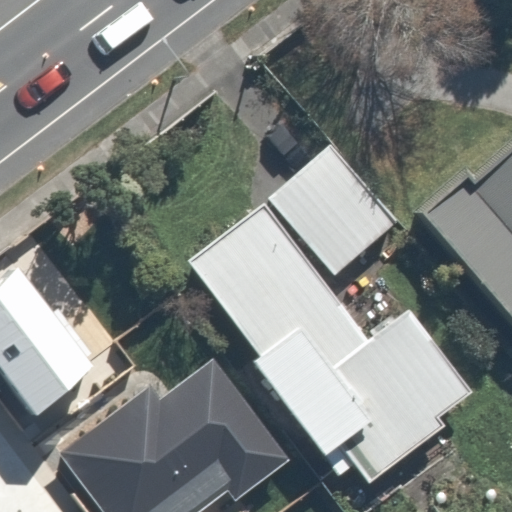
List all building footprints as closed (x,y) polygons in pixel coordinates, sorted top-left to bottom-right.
[(511,116),(501,132),(511,138),(511,116)] [(511,143),(495,125),(405,205),(511,323),(511,143)] [(316,139),(255,190),(321,270),(382,219),(316,139)] [(426,412),(461,385),(395,301),(355,333),(247,196),(173,253),(247,347),(239,354),(329,468),(339,460),(355,480),(432,420),(426,412)] [(93,366),(11,270),(0,278),(0,374),(35,415),(93,366)] [(250,419),(196,354),(150,391),(134,371),(39,448),(91,511),(199,511),(202,510),(194,500),(216,482),(224,492),(275,451),(250,419)]
